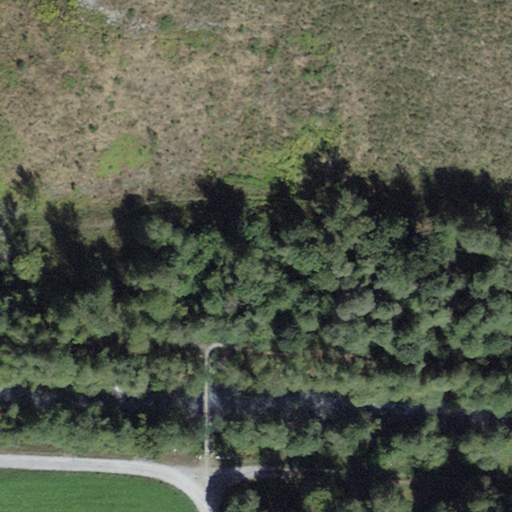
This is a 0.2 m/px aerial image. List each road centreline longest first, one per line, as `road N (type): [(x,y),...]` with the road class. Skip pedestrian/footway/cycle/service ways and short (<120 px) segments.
road 1 (track): [(205,452),(201,474),(511,483)]
road 2 (track): [(0,462),(201,474),(210,511)]
